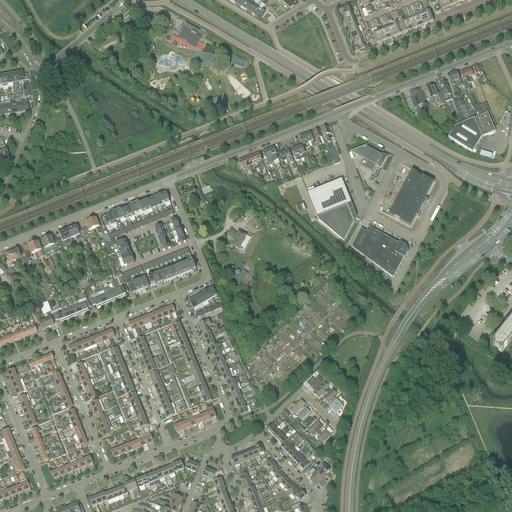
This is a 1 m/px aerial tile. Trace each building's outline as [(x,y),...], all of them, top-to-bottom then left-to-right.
[(241,0),(229,0),(258,17),(259,16),(262,18),(265,12),(262,10),(261,12),(241,0)] [(296,3),(292,0),(279,0),(290,9),(291,9),(293,7),(293,6),(296,3)] [(443,0),(437,2),(440,10),(443,9),(444,11),(447,10),(443,0)] [(449,0),(442,0),(443,0),(447,10),(449,9),(448,7),(452,6),(449,0)] [(430,2),(426,4),(428,10),(430,9),(433,8),(436,15),(441,13),(440,11),(440,10),(437,2),(431,5),(430,2)] [(341,16),(351,12),(348,7),(338,11),(341,16)] [(425,13),(424,14),(428,24),(429,23),(429,24),(433,22),(433,21),(432,20),(433,19),(432,19),(429,11),(425,13)] [(343,22),(353,18),(351,12),(341,16),(343,22)] [(428,24),(424,14),(419,16),(423,26),(428,24)] [(423,26),(419,16),(414,18),(418,28),(423,26)] [(345,27),(355,23),(353,18),(343,22),(345,27)] [(418,28),(414,18),(409,19),(408,20),(412,30),(418,28)] [(412,30),(408,20),(404,22),(403,22),(407,32),(408,32),(412,30)] [(407,32),(403,22),(398,24),(402,34),(408,32),(407,32)] [(184,30),(180,37),(196,45),(199,39),(201,40),(205,34),(185,23),(182,29),(184,30)] [(347,32),(357,28),(355,23),(345,27),(347,32)] [(402,34),(398,24),(393,26),(397,36),(402,34)] [(397,36),(393,26),(388,28),(392,38),(397,36)] [(349,37),(359,33),(357,28),(347,32),(349,37)] [(392,38),(388,28),(383,30),(387,40),(392,38)] [(387,40),(383,30),(378,32),(382,42),(387,40)] [(382,42),(378,32),(372,34),(373,35),(374,38),(376,44),(382,42)] [(351,42),(361,38),(359,33),(349,37),(351,42)] [(353,47),(363,43),(361,38),(351,42),(353,47)] [(365,49),(363,43),(353,47),(354,50),(353,50),(355,55),(360,53),(359,51),(365,49)] [(242,68),(245,61),(230,55),(227,63),(242,68)] [(473,69),(477,80),(480,86),(482,86),(478,75),(480,74),(477,67),(475,67),(475,68),(473,69)] [(467,71),(465,72),(470,84),(473,90),(475,89),(471,78),(473,77),(471,69),(469,70),(467,70),(467,71)] [(457,72),(452,74),(456,85),(461,83),(457,72)] [(470,84),(465,72),(463,72),(461,73),(460,73),(463,80),(466,79),(468,87),(469,89),(470,91),(473,90),(470,84)] [(452,74),(447,76),(451,87),(456,85),(452,74)] [(22,82),(25,103),(27,103),(32,102),(29,81),(23,81),(23,82),(22,82)] [(443,93),(445,98),(443,98),(445,103),(453,100),(446,82),(444,83),(443,83),(442,84),(441,84),(441,86),(440,86),(441,89),(442,93),(443,93)] [(426,90),(429,96),(430,99),(434,98),(437,107),(445,104),(441,93),(437,95),(434,87),(426,90)] [(423,100),(419,90),(410,93),(412,98),(415,98),(418,106),(422,104),(421,101),(423,100)] [(225,105),(224,101),(219,103),(217,98),(210,101),(217,108),(225,105)] [(463,100),(457,103),(465,123),(471,120),(469,114),(463,100)] [(486,103),(480,106),(479,106),(483,115),(487,114),(490,112),(486,103)] [(479,106),(480,106),(479,104),(472,107),(474,112),(477,118),(483,115),(479,106)] [(477,118),(474,112),(469,114),(471,120),(477,118)] [(465,123),(461,113),(456,115),(459,121),(461,125),(465,123)] [(465,123),(461,125),(455,127),(448,138),(468,151),(468,150),(472,152),(476,146),(477,146),(482,138),(495,132),(487,114),(483,115),(477,118),(471,120),(465,123)] [(325,144),(333,162),(334,165),(339,163),(338,160),(331,142),(328,135),(330,135),(327,127),(323,129),(324,129),(322,130),(327,144),(325,144)] [(315,132),(313,133),(315,139),(316,140),(315,140),(318,146),(317,146),(317,147),(320,153),(324,151),(322,145),(319,138),(321,138),(321,136),(319,130),(315,132)] [(310,134),(305,136),(309,145),(311,144),(312,145),(312,146),(312,147),(315,146),(313,141),(312,140),(310,134)] [(305,136),(300,138),(302,144),(303,145),(305,149),(307,148),(309,147),(309,146),(309,145),(305,136)] [(302,146),(297,148),(301,159),(303,158),(304,159),(306,158),(304,153),(302,146)] [(382,156),(366,147),(366,148),(366,147),(367,146),(350,152),(350,153),(351,153),(362,159),(359,166),(372,173),(376,166),(377,166),(376,167),(381,170),(381,169),(387,158),(387,157),(383,155),(382,156)] [(274,148),(269,150),(272,157),(273,162),(278,160),(276,155),(277,155),(276,153),(274,148)] [(5,149),(0,150),(5,164),(8,163),(6,159),(8,158),(5,149)] [(269,150),(264,152),(266,158),(266,159),(267,159),(268,164),(273,162),(272,157),(269,150)] [(289,152),(284,154),(286,161),(288,165),(292,164),(293,166),(296,165),(293,163),(291,159),(291,157),(289,152)] [(257,155),(254,156),(254,157),(256,157),(256,159),(255,160),(256,162),(257,161),(258,163),(257,163),(259,169),(262,168),(264,167),(259,154),(258,154),(256,155),(257,155)] [(244,160),(243,160),(245,164),(246,166),(248,173),(251,172),(249,167),(252,166),(252,165),(252,167),(254,170),(257,169),(257,170),(259,169),(257,163),(258,163),(257,161),(256,162),(255,160),(256,159),(256,157),(254,157),(254,156),(252,157),(252,156),(250,157),(251,158),(249,158),(248,159),(248,158),(246,159),(244,160)] [(248,173),(243,160),(242,161),(241,161),(240,161),(240,162),(238,162),(238,163),(237,163),(237,164),(237,165),(237,166),(238,166),(239,166),(240,166),(242,171),(245,170),(246,174),(248,173)] [(422,205),(425,199),(426,200),(425,199),(433,183),(422,177),(422,178),(417,175),(417,174),(411,171),(400,193),(391,210),(389,214),(388,215),(394,218),(394,217),(400,220),(399,221),(410,227),(416,216),(420,209),(421,209),(422,207),(421,206),(422,205)] [(276,188),(282,185),(279,180),(273,182),(276,188)] [(325,226),(343,241),(354,222),(356,217),(342,180),(341,180),(307,193),(318,220),(325,226)] [(276,189),(273,183),(264,186),(266,190),(267,189),(268,192),(276,189)] [(184,193),(186,199),(187,199),(187,201),(189,202),(191,201),(192,199),(191,198),(194,197),(194,198),(197,197),(194,189),(184,193)] [(170,203),(166,193),(161,195),(165,205),(170,203)] [(165,205),(161,195),(157,197),(161,206),(165,205)] [(161,206),(157,197),(152,199),(156,208),(161,206)] [(156,208),(152,199),(148,200),(152,210),(156,208)] [(152,210),(148,200),(143,202),(147,212),(152,210)] [(143,214),(138,202),(134,204),(138,213),(142,212),(143,214)] [(147,212),(143,202),(139,204),(138,202),(143,214),(147,212)] [(303,203),(296,206),(299,213),(306,210),(303,203)] [(138,213),(134,204),(129,205),(130,208),(133,215),(138,213)] [(130,219),(134,217),(133,215),(130,208),(126,209),(130,219)] [(125,221),(120,209),(116,211),(120,220),(124,219),(125,221)] [(130,219),(126,209),(121,211),(121,209),(120,209),(125,221),(130,219)] [(120,220),(116,211),(111,212),(116,224),(115,222),(120,220)] [(229,217),(234,222),(239,216),(234,211),(229,217)] [(116,224),(111,212),(112,215),(108,216),(112,226),(116,224)] [(112,226),(108,216),(103,218),(107,228),(112,226)] [(110,240),(109,235),(107,231),(102,234),(96,219),(91,221),(94,230),(96,229),(98,235),(100,234),(107,251),(106,252),(107,254),(108,253),(110,252),(108,247),(109,247),(108,245),(112,243),(110,240)] [(177,220),(166,224),(167,226),(170,225),(171,226),(173,226),(174,229),(169,231),(169,232),(180,227),(177,220)] [(94,230),(91,221),(86,223),(88,228),(81,231),(84,238),(88,236),(87,235),(90,233),(89,232),(94,230)] [(164,225),(154,229),(157,237),(167,232),(162,234),(161,230),(162,230),(162,228),(165,227),(164,225)] [(76,227),(68,230),(71,239),(79,236),(83,245),(86,243),(84,238),(81,231),(78,232),(76,227)] [(183,235),(180,227),(169,232),(170,233),(173,232),(174,234),(176,233),(177,237),(183,235)] [(393,278),(403,258),(404,258),(408,252),(406,246),(400,243),(399,244),(368,227),(366,232),(361,229),(358,234),(351,247),(389,275),(393,278)] [(246,236),(238,232),(237,234),(231,229),(227,234),(234,241),(231,246),(239,250),(241,246),(245,248),(250,238),(246,236)] [(61,239),(58,240),(61,248),(64,247),(63,242),(71,239),(68,230),(59,234),(61,239)] [(168,234),(167,232),(157,237),(160,244),(165,242),(164,238),(165,237),(165,235),(168,234)] [(186,242),(183,235),(177,237),(179,241),(177,242),(178,243),(175,245),(175,247),(186,242)] [(51,237),(46,239),(52,252),(53,252),(59,249),(58,249),(61,248),(58,240),(54,242),(54,241),(53,242),(51,237)] [(46,239),(42,241),(44,247),(47,254),(52,252),(50,247),(46,239)] [(117,249),(127,245),(125,240),(116,244),(117,249)] [(38,242),(33,244),(36,253),(38,252),(40,258),(44,257),(38,242)] [(167,246),(165,242),(160,244),(163,251),(173,247),(172,246),(169,247),(169,245),(167,246)] [(32,255),(36,253),(33,244),(28,246),(30,251),(24,254),(25,257),(28,263),(31,262),(30,259),(33,257),(32,255)] [(119,253),(129,249),(127,245),(117,249),(119,253)] [(121,258),(131,254),(129,249),(119,253),(121,258)] [(28,263),(25,257),(24,254),(20,255),(18,250),(12,253),(15,261),(18,260),(20,264),(23,263),(23,265),(26,264),(28,263)] [(15,266),(13,262),(15,261),(12,253),(6,255),(8,261),(11,268),(7,269),(11,274),(14,273),(13,269),(15,268),(15,266)] [(123,262),(133,258),(131,254),(121,258),(123,262)] [(134,263),(133,258),(123,262),(125,267),(134,263)] [(192,259),(187,261),(192,272),(191,271),(196,269),(192,259)] [(188,262),(183,264),(187,273),(192,272),(187,261),(188,262)] [(2,266),(0,263),(0,285),(2,285),(0,280),(0,270),(1,270),(5,274),(9,279),(12,276),(11,274),(7,269),(3,265),(2,266)] [(187,273),(183,264),(179,266),(183,275),(187,273)] [(183,275),(179,266),(174,267),(178,277),(183,275)] [(178,277),(174,267),(170,269),(174,279),(178,277)] [(174,279),(170,269),(165,271),(169,281),(174,279)] [(99,278),(98,275),(96,271),(91,273),(92,277),(89,278),(91,281),(99,278)] [(169,281),(165,271),(161,273),(165,282),(169,281)] [(161,273),(161,272),(156,274),(160,283),(164,282),(165,282),(161,273)] [(239,286),(247,277),(242,273),(234,281),(239,286)] [(160,283),(156,274),(152,275),(156,285),(160,283)] [(156,285),(152,275),(147,277),(151,287),(156,285)] [(149,288),(145,278),(141,280),(145,289),(149,288)] [(145,289),(141,280),(136,281),(140,291),(145,289)] [(140,291),(136,281),(132,283),(136,293),(140,291)] [(136,293),(132,283),(127,285),(131,295),(136,293)] [(125,286),(117,289),(120,299),(125,297),(124,296),(125,295),(126,295),(125,293),(128,292),(125,286)] [(212,288),(208,291),(207,290),(212,299),(217,296),(212,288)] [(117,289),(111,291),(114,301),(116,300),(117,301),(120,299),(117,289)] [(212,299),(207,290),(203,293),(208,302),(212,299)] [(111,291),(105,294),(109,304),(113,302),(112,301),(114,301),(111,291)] [(208,302),(203,293),(202,293),(203,294),(198,296),(203,304),(208,302)] [(105,294),(99,296),(103,305),(105,304),(105,305),(109,304),(105,294)] [(95,298),(90,300),(93,306),(96,305),(97,308),(96,308),(97,309),(101,307),(101,306),(103,305),(99,296),(95,298)] [(203,304),(198,296),(193,299),(198,307),(203,304)] [(198,307),(193,299),(189,302),(193,310),(198,307)] [(83,302),(79,304),(83,313),(84,312),(85,313),(89,311),(87,308),(90,307),(88,300),(83,302)] [(49,314),(49,313),(51,312),(47,302),(39,306),(43,315),(46,313),(48,319),(45,320),(48,328),(54,325),(49,314)] [(79,304),(73,306),(77,316),(81,315),(81,314),(83,313),(79,304)] [(73,306),(67,309),(71,318),(73,317),(73,318),(77,316),(73,306)] [(172,306),(166,309),(169,316),(172,321),(173,324),(179,322),(177,319),(174,320),(172,315),(175,313),(172,306)] [(67,309),(61,311),(65,321),(69,319),(71,318),(67,309)] [(169,316),(166,309),(160,311),(163,319),(169,316)] [(65,321),(61,311),(52,315),(55,321),(58,320),(59,322),(59,321),(60,321),(61,322),(60,323),(61,323),(65,321)] [(163,319),(160,311),(154,314),(157,321),(163,319)] [(229,322),(225,313),(216,317),(218,321),(221,320),(223,324),(224,324),(229,322)] [(38,314),(35,316),(34,316),(37,324),(39,328),(41,327),(42,330),(48,328),(45,320),(42,321),(41,322),(38,314)] [(157,321),(154,314),(148,316),(152,327),(158,324),(157,321)] [(148,316),(141,319),(144,326),(145,329),(152,327),(148,316)] [(144,326),(141,319),(135,321),(138,329),(144,326)] [(199,324),(201,330),(211,326),(209,320),(207,321),(199,324)] [(140,334),(138,329),(135,321),(129,324),(132,331),(135,330),(137,335),(138,337),(141,336),(140,334)] [(511,321),(492,347),(500,354),(504,349),(511,339),(511,321)] [(172,326),(175,331),(182,329),(179,323),(172,326)] [(212,329),(211,326),(201,330),(203,335),(210,332),(209,330),(212,329)] [(175,332),(172,333),(174,338),(177,337),(184,334),(182,329),(175,331),(175,332)] [(112,330),(106,333),(109,340),(115,338),(112,330)] [(212,338),(210,332),(203,335),(206,341),(212,338)] [(109,340),(106,333),(99,335),(103,343),(109,340)] [(186,340),(184,334),(177,337),(179,343),(186,340)] [(103,343),(99,335),(93,338),(96,345),(103,343)] [(215,344),(213,341),(215,340),(214,337),(212,338),(206,341),(208,347),(215,344)] [(96,345),(93,338),(87,340),(90,348),(96,345)] [(136,341),(138,346),(145,343),(143,338),(136,341)] [(90,348),(87,340),(81,343),(84,350),(90,348)] [(189,345),(186,340),(179,343),(182,348),(189,345)] [(84,350),(81,343),(74,345),(77,353),(84,350)] [(147,349),(145,343),(138,346),(140,352),(147,349)] [(223,349),(224,349),(222,343),(210,348),(213,353),(223,349)] [(77,353),(74,345),(68,348),(71,355),(77,353)] [(191,351),(189,345),(182,348),(183,351),(181,351),(183,354),(184,354),(191,351)] [(110,351),(112,357),(119,354),(117,348),(110,351)] [(150,354),(147,349),(140,352),(142,357),(150,354)] [(222,356),(221,353),(224,352),(223,349),(213,353),(215,359),(222,356)] [(193,356),(191,351),(184,354),(186,359),(193,356)] [(113,363),(122,359),(119,354),(112,357),(113,360),(112,361),(113,363)] [(152,360),(150,354),(142,357),(144,363),(152,360)] [(195,362),(193,356),(186,359),(188,365),(195,362)] [(222,356),(215,359),(217,364),(224,362),(222,356)] [(152,360),(144,363),(146,368),(154,365),(157,364),(155,358),(152,360)] [(124,365),(122,359),(113,363),(113,365),(115,364),(116,368),(124,365)] [(226,367),(225,365),(229,363),(228,360),(217,364),(220,370),(226,367)] [(198,367),(195,362),(188,365),(191,370),(198,367)] [(76,367),(78,372),(85,370),(82,364),(76,367)] [(126,370),(124,365),(116,368),(117,368),(118,371),(117,371),(116,371),(117,373),(117,374),(118,373),(126,370)] [(156,370),(154,365),(146,368),(149,373),(156,370)] [(200,373),(198,367),(191,370),(189,371),(191,377),(193,376),(200,373)] [(229,373),(226,367),(220,370),(222,375),(229,373)] [(89,374),(87,369),(78,372),(80,378),(87,375),(89,374)] [(17,375),(14,370),(8,372),(10,378),(17,375)] [(128,375),(126,370),(118,373),(121,378),(128,375)] [(149,375),(152,381),(159,378),(157,372),(149,375)] [(61,379),(59,373),(53,376),(54,379),(51,380),(53,383),(61,379)] [(202,379),(200,373),(193,376),(195,381),(202,379)] [(231,378),(229,373),(222,375),(224,381),(231,378)] [(19,381),(17,376),(17,375),(10,378),(12,384),(19,381)] [(89,381),(87,375),(80,378),(83,383),(89,381)] [(130,381),(128,375),(121,378),(123,384),(130,381)] [(311,395),(323,383),(318,377),(305,389),(311,395)] [(161,383),(159,378),(152,381),(154,386),(161,383)] [(57,387),(64,385),(61,379),(53,383),(52,383),(55,388),(57,387)] [(205,384),(202,379),(195,381),(198,387),(205,384)] [(240,384),(238,381),(235,382),(234,379),(233,380),(227,382),(229,388),(236,385),(240,384)] [(331,382),(328,379),(325,382),(328,385),(329,385),(332,388),(333,387),(335,386),(331,382)] [(21,387),(19,381),(12,384),(15,390),(22,387),(21,387)] [(91,386),(89,381),(83,383),(85,389),(91,386)] [(132,386),(130,381),(123,384),(125,389),(132,386)] [(163,388),(162,385),(165,384),(164,382),(161,383),(154,386),(156,391),(163,388)] [(178,389),(176,383),(174,384),(169,386),(171,392),(173,391),(178,389)] [(318,402),(330,390),(323,383),(311,395),(318,402)] [(207,390),(205,384),(198,387),(200,393),(207,390)] [(268,393),(263,384),(259,386),(264,395),(268,393)] [(25,385),(21,387),(22,387),(15,390),(17,396),(24,393),(24,394),(27,392),(25,385)] [(66,390),(64,385),(57,387),(59,393),(66,390)] [(238,390),(236,385),(229,388),(232,393),(238,390)] [(94,392),(91,386),(85,389),(87,395),(94,392)] [(135,391),(132,386),(125,389),(127,394),(128,394),(135,391)] [(335,386),(333,387),(332,388),(339,395),(339,396),(342,394),(341,393),(338,390),(335,386)] [(166,394),(163,388),(156,391),(158,397),(166,394)] [(68,396),(66,390),(59,393),(62,398),(68,396)] [(209,395),(207,390),(200,393),(202,398),(209,395)] [(241,396),(238,390),(232,393),(234,399),(241,396)] [(318,402),(324,408),(336,395),(330,390),(318,402)] [(96,398),(94,392),(87,395),(90,400),(96,398)] [(128,396),(130,402),(138,399),(135,393),(128,396)] [(166,394),(158,397),(160,402),(168,399),(170,398),(168,393),(166,394)] [(212,401),(209,395),(202,398),(205,404),(212,401)] [(18,398),(21,404),(28,401),(25,396),(18,398)] [(70,401),(68,396),(62,398),(63,401),(60,402),(61,405),(62,405),(64,404),(70,401)] [(243,402),(241,396),(234,399),(236,404),(243,402)] [(287,408),(293,415),(305,406),(298,398),(287,408)] [(140,404),(138,399),(130,402),(132,407),(140,404)] [(170,405),(168,399),(160,402),(162,408),(170,405)] [(31,400),(28,402),(28,401),(21,404),(23,410),(30,407),(33,406),(31,400)] [(341,406),(335,400),(329,406),(335,413),(341,406)] [(73,407),(70,401),(64,404),(66,409),(67,409),(73,407)] [(91,404),(93,409),(99,407),(97,401),(91,404)] [(246,407),(243,402),(236,404),(239,410),(246,407)] [(142,410),(140,404),(132,407),(134,413),(142,410)] [(172,410),(170,405),(162,408),(165,413),(172,410)] [(33,410),(31,410),(30,407),(23,410),(25,416),(32,413),(34,412),(33,410)] [(102,412),(99,407),(93,409),(95,415),(102,412)] [(208,408),(205,410),(207,413),(210,420),(216,417),(212,407),(208,408)] [(248,413),(246,407),(239,410),(241,415),(248,413)] [(306,409),(297,417),(301,422),(310,413),(306,409)] [(74,410),(67,413),(69,417),(67,418),(68,419),(70,418),(76,416),(74,410)] [(144,415),(142,410),(134,413),(136,418),(144,415)] [(174,415),(172,410),(165,413),(167,418),(174,415)] [(105,414),(103,415),(102,412),(95,415),(98,420),(104,418),(107,417),(105,414)] [(195,414),(192,415),(194,418),(196,425),(203,423),(200,416),(199,412),(195,414)] [(35,419),(32,413),(25,416),(28,422),(35,419)] [(210,420),(207,413),(200,416),(203,423),(210,420)] [(301,424),(306,429),(318,419),(313,413),(301,424)] [(146,420),(144,415),(136,418),(139,423),(146,420)] [(79,421),(76,416),(70,418),(72,424),(79,421)] [(297,427),(299,425),(301,422),(297,418),(295,421),(292,417),(290,419),(297,427)] [(106,423),(104,418),(98,420),(100,426),(106,423)] [(196,425),(194,418),(187,421),(190,428),(196,425)] [(37,424),(35,419),(28,422),(30,427),(37,424)] [(148,426),(146,420),(139,423),(141,429),(148,426)] [(81,427),(79,421),(72,424),(74,430),(81,427)] [(190,428),(187,421),(180,424),(183,431),(190,428)] [(325,426),(320,421),(308,431),(313,436),(325,426)] [(108,429),(106,423),(100,426),(102,432),(108,429)] [(183,431),(180,424),(174,426),(177,433),(183,431)] [(270,434),(276,428),(272,424),(267,430),(270,434)] [(306,431),(299,425),(297,427),(303,434),(306,431)] [(323,443),(333,433),(327,426),(317,436),(323,443)] [(83,433),(81,427),(74,430),(77,435),(83,433)] [(274,438),(280,432),(276,428),(270,434),(274,438)] [(0,432),(0,437),(1,440),(4,439),(10,436),(8,429),(0,432)] [(111,435),(108,429),(102,432),(104,437),(111,435)] [(312,438),(306,431),(303,434),(310,440),(312,438)] [(278,442),(284,436),(280,432),(274,438),(278,442)] [(85,438),(83,433),(77,435),(79,441),(85,438)] [(13,443),(10,436),(4,439),(6,446),(13,443)] [(154,443),(151,436),(144,438),(147,445),(154,443)] [(287,441),(288,440),(284,436),(278,442),(282,446),(287,441)] [(88,444),(85,438),(79,441),(81,447),(88,444)] [(147,445),(144,438),(138,441),(140,448),(147,445)] [(316,442),(312,438),(310,440),(320,450),(324,447),(318,441),(316,442)] [(140,448),(138,441),(131,444),(134,451),(140,448)] [(290,445),(287,441),(282,446),(281,447),(284,451),(290,445)] [(16,449),(13,443),(6,446),(9,452),(16,449)] [(134,451),(131,444),(124,446),(127,453),(134,451)] [(255,447),(256,449),(258,455),(259,455),(264,453),(261,445),(255,447)] [(288,454),(294,449),(290,445),(284,451),(288,454)] [(53,449),(52,449),(51,446),(44,448),(39,450),(40,454),(53,449)] [(127,453),(124,446),(118,449),(120,456),(127,453)] [(42,458),(52,454),(56,452),(55,448),(52,449),(53,449),(40,454),(42,458)] [(19,456),(16,449),(9,452),(6,453),(9,460),(19,456)] [(120,456),(118,449),(111,451),(114,458),(120,456)] [(258,455),(256,449),(251,451),(254,458),(259,456),(259,455),(258,455)] [(292,458),(298,453),(294,449),(288,454),(292,458)] [(254,458),(251,451),(246,453),(249,460),(254,458)] [(249,460),(246,453),(241,455),(244,462),(249,460)] [(296,462),(302,457),(298,453),(292,458),(296,462)] [(244,462),(241,455),(236,457),(239,464),(244,462)] [(21,463),(19,456),(9,460),(10,463),(7,464),(5,465),(6,469),(12,467),(21,463)] [(90,457),(84,460),(86,467),(93,464),(90,457)] [(239,464),(236,457),(231,459),(234,467),(239,464)] [(299,466),(305,461),(302,457),(296,462),(299,466)] [(268,472),(276,465),(274,463),(270,459),(267,463),(265,465),(268,469),(267,470),(268,472)] [(86,467),(84,460),(77,462),(80,470),(86,467)] [(181,461),(176,463),(179,471),(184,469),(181,461)] [(190,471),(194,463),(188,461),(185,469),(190,471)] [(309,465),(305,461),(299,466),(303,470),(309,465)] [(80,470),(77,462),(70,465),(73,472),(80,470)] [(24,470),(21,463),(14,466),(17,473),(24,470)] [(179,471),(176,463),(170,465),(171,466),(174,474),(174,473),(179,471)] [(199,465),(194,463),(190,471),(195,473),(199,465)] [(73,472),(70,465),(64,468),(67,475),(73,472)] [(275,476),(280,472),(281,471),(277,467),(276,465),(268,472),(270,474),(271,472),(272,472),(275,476)] [(324,465),(320,468),(326,474),(330,471),(324,465)] [(174,474),(171,466),(166,468),(169,476),(174,474)] [(67,475),(64,468),(57,470),(60,477),(67,475)] [(169,476),(166,468),(161,470),(164,478),(169,476)] [(207,478),(211,470),(206,468),(202,476),(207,478)] [(327,475),(326,474),(320,468),(320,469),(321,470),(317,473),(323,479),(327,475)] [(60,477),(57,470),(50,473),(53,480),(60,477)] [(164,478),(161,470),(156,472),(159,480),(164,478)] [(216,473),(211,470),(207,478),(213,481),(216,473)] [(323,479),(317,473),(315,471),(311,475),(313,477),(319,483),(323,479)] [(156,472),(151,474),(155,485),(160,483),(159,480),(156,472)] [(285,477),(280,472),(275,476),(274,477),(278,481),(274,484),(276,486),(278,484),(285,477)] [(249,478),(247,473),(239,476),(242,483),(252,479),(251,477),(249,478)] [(149,484),(150,487),(155,485),(151,474),(146,476),(149,484)] [(149,484),(146,476),(141,478),(144,486),(149,484)] [(290,482),(285,477),(278,484),(279,485),(281,484),(285,488),(290,482)] [(315,487),(319,483),(313,477),(309,481),(315,487)] [(144,486),(141,478),(136,480),(139,488),(144,486)] [(213,482),(215,487),(223,483),(221,478),(213,482)] [(252,482),(251,480),(252,479),(242,483),(245,491),(246,490),(252,487),(250,482),(252,482)] [(134,494),(139,492),(134,481),(129,483),(133,491),(134,494)] [(27,482),(20,485),(23,492),(30,490),(27,482)] [(288,495),(295,488),(290,482),(285,488),(288,492),(287,493),(288,495)] [(133,491),(129,483),(124,485),(128,494),(128,493),(133,491)] [(225,489),(223,483),(215,487),(217,492),(216,492),(224,489),(225,489)] [(23,492),(20,485),(14,488),(16,495),(23,492)] [(128,494),(124,485),(124,486),(120,488),(123,496),(128,494)] [(252,487),(246,490),(249,497),(258,493),(258,491),(256,492),(254,487),(252,487)] [(16,495),(14,488),(7,490),(10,498),(16,495)] [(120,488),(115,490),(118,498),(123,496),(120,488)] [(301,493),(295,488),(288,495),(290,496),(291,495),(295,499),(296,498),(301,493)] [(226,494),(224,489),(216,492),(218,497),(226,494)] [(10,498),(7,490),(0,493),(3,500),(10,498)] [(118,498),(115,490),(110,492),(113,500),(118,498)] [(113,500),(110,492),(105,494),(104,494),(107,501),(108,502),(113,500)] [(302,492),(301,493),(296,498),(300,502),(306,496),(302,492)] [(104,494),(105,494),(104,493),(99,495),(102,503),(107,501),(104,494)] [(258,493),(249,497),(252,504),(259,501),(257,496),(259,495),(258,493)] [(228,499),(226,494),(218,497),(220,502),(228,499)] [(102,503),(99,495),(94,497),(97,505),(102,503)] [(174,495),(172,500),(180,503),(182,498),(174,495)] [(97,505),(94,497),(89,499),(92,507),(97,505)] [(230,504),(228,499),(220,502),(222,507),(230,504)] [(178,508),(180,503),(172,500),(170,505),(178,508)] [(259,501),(252,504),(255,511),(264,507),(263,505),(261,506),(259,501)] [(73,502),(71,503),(74,511),(83,511),(81,505),(78,507),(77,504),(74,505),(73,502)] [(193,503),(191,508),(199,511),(201,506),(193,503)]
